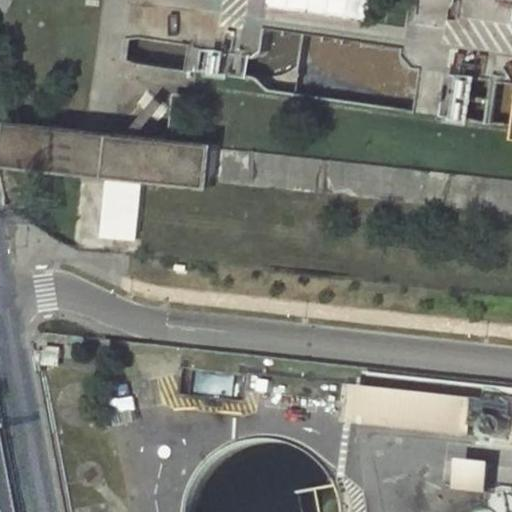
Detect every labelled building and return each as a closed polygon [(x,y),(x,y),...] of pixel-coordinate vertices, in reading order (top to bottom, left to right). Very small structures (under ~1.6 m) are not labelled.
[(128,41),(128,64),(178,66),(179,42),(128,41)] [(219,188),(223,146),(17,124),(13,166),(219,188)] [(45,365),(65,368),(66,358),(47,354),(45,365)] [(350,422),(472,435),(475,398),(354,388),(350,422)] [(454,486),(483,490),(485,465),(457,461),(454,486)]
